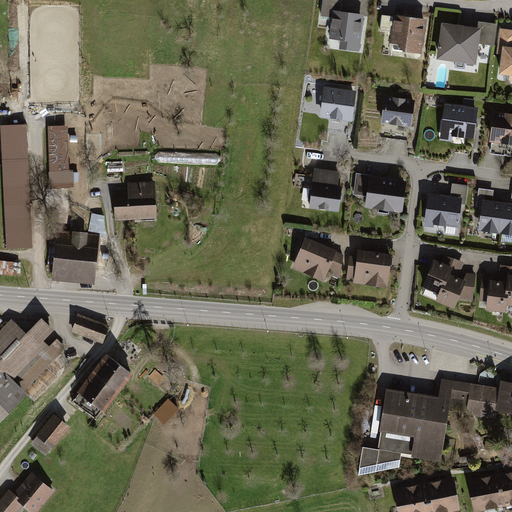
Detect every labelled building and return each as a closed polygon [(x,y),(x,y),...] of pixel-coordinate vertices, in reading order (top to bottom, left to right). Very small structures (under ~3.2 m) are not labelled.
[(341,0),(322,0),(321,18),(331,19),(329,41),(340,50),(359,53),(363,18),(340,14),(341,0)] [(425,21),(382,17),(381,32),(389,35),(388,42),(396,46),(403,53),(422,55),(425,21)] [(476,29),(440,25),(436,61),(476,67),(478,45),(494,48),(496,27),(477,24),(476,29)] [(511,31),(499,30),(496,56),(501,57),(499,78),(511,78),(511,31)] [(354,92),(324,88),(320,119),(351,123),(354,92)] [(413,100),(384,98),(382,126),(411,130),(413,100)] [(477,109),(444,105),(439,142),(465,146),(465,139),(474,140),(477,109)] [(511,114),(492,113),(489,144),(511,147),(511,114)] [(27,124),(1,126),(7,250),(32,249),(27,124)] [(69,127),(49,127),(51,190),(71,189),(69,127)] [(339,174),(314,171),(309,209),(337,213),(339,198),(343,198),(344,189),(337,189),(339,174)] [(406,181),(356,175),(354,197),(365,198),(364,209),(403,214),(406,181)] [(128,191),(113,192),(115,218),(155,216),(153,183),(128,184),(128,191)] [(450,197),(427,195),(424,225),(458,229),(461,206),(465,206),(468,188),(452,186),(450,197)] [(493,192),(479,190),(476,209),(479,209),(478,230),(511,235),(511,206),(491,203),(493,192)] [(98,236),(57,231),(52,276),(93,280),(98,236)] [(343,257),(304,238),(292,269),(323,283),(326,275),(339,280),(343,257)] [(390,255),(357,252),(356,258),(349,258),(346,284),(387,290),(390,255)] [(463,264),(444,258),(441,263),(435,261),(423,290),(437,296),(434,303),(453,311),(457,301),(471,303),(475,275),(465,274),(463,280),(458,279),(463,264)] [(0,259),(0,273),(21,273),(21,259),(0,259)] [(498,279),(482,279),(479,305),(485,305),(485,312),(507,313),(508,307),(511,307),(511,268),(500,267),(498,279)] [(108,325),(78,315),(73,334),(103,344),(108,325)] [(39,320),(25,334),(11,320),(0,331),(0,419),(66,349),(57,341),(49,349),(42,343),(52,333),(39,320)] [(94,373),(116,391),(131,372),(108,355),(94,373)] [(116,391),(94,373),(72,401),(95,418),(116,391)] [(498,388),(441,379),(439,397),(385,389),(379,431),(381,432),(377,452),(362,450),(358,471),(399,461),(402,454),(442,461),(448,411),(490,418),(491,411),(511,414),(511,384),(499,383),(498,388)] [(178,408),(168,398),(154,414),(164,423),(178,408)] [(69,427),(52,414),(33,440),(50,452),(69,427)] [(511,471),(467,480),(472,511),(481,511),(511,506),(511,471)] [(15,495),(9,491),(0,501),(0,511),(1,511),(16,511),(23,504),(32,511),(33,511),(52,490),(33,474),(15,495)] [(453,479),(393,489),(396,511),(452,511),(460,511),(453,479)]
